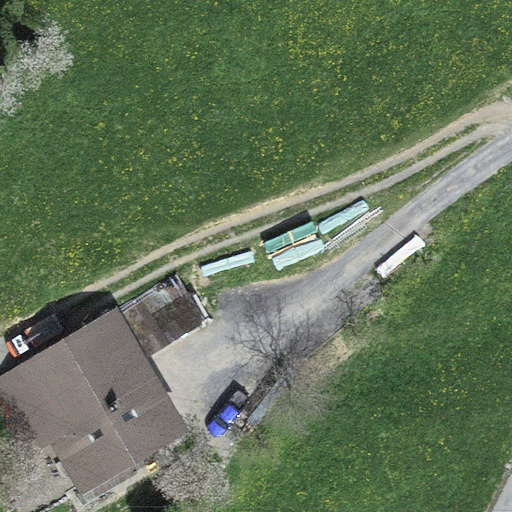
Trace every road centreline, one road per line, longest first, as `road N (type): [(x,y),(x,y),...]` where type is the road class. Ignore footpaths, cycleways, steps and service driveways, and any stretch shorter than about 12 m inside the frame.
road 1 (track): [(0,359),(142,274),(297,215),(482,123),(511,118)]
road 2 (track): [(260,328),(212,446),(159,495),(123,511)]
